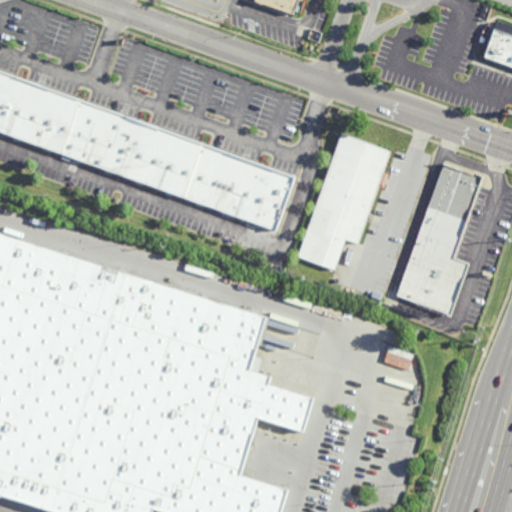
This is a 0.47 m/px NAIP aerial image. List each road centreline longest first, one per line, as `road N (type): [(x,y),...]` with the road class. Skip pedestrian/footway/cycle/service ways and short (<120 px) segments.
road 1 (residential): [(511,140),(98,0)]
road 2 (primary): [(472,511),(511,379)]
road 3 (residential): [(349,89),(368,40),(427,3)]
